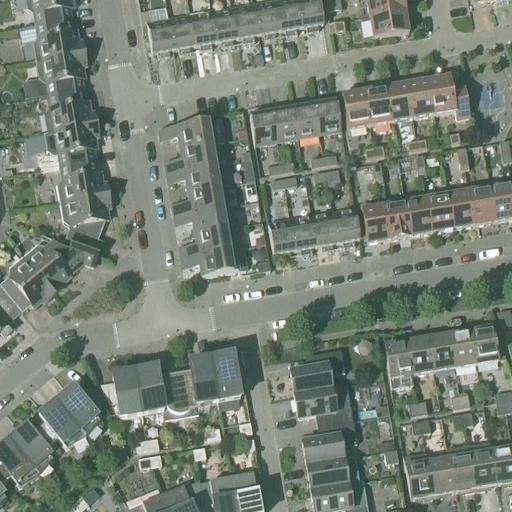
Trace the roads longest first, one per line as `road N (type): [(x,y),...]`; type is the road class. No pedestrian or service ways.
road 1 (residential): [(127,109),(447,51)]
road 2 (residential): [(245,312),(511,269)]
road 3 (residential): [(165,325),(127,109)]
road 4 (residential): [(278,511),(245,312)]
road 5 (residential): [(0,393),(55,348),(165,325)]
